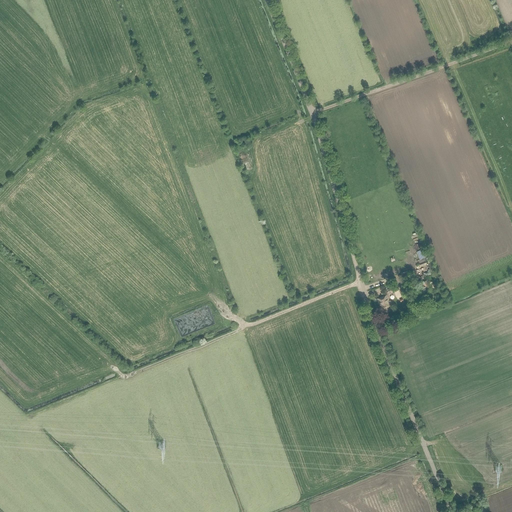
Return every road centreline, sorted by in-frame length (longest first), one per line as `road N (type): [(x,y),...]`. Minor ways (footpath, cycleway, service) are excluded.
road 1 (unclassified): [(452,511),(360,282),(312,114),(267,0)]
road 2 (track): [(245,324),(24,417)]
road 3 (track): [(312,114),(511,41)]
road 4 (track): [(360,282),(250,324),(215,303)]
